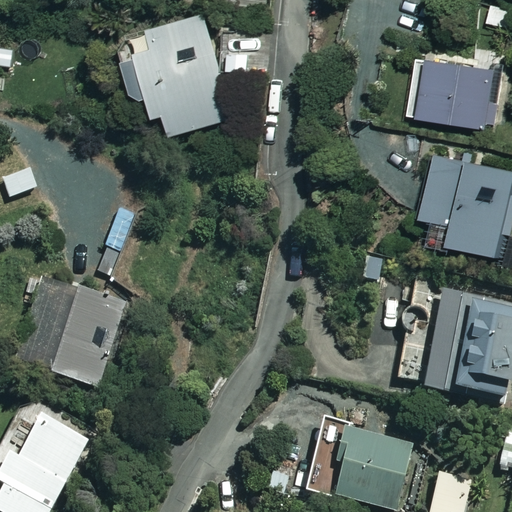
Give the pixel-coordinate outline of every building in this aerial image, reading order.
[(227,117),(204,11),(140,25),(142,33),(116,38),(132,113),(158,107),(163,131),(227,117)] [(243,49),(220,49),(221,69),(243,69),(243,49)] [(503,68),(421,55),(411,114),(482,126),(493,128),(503,68)] [(71,82),(27,83),(28,116),(71,115),(71,82)] [(510,167),(427,150),(414,214),(423,216),(419,237),(490,252),(495,229),(510,232),(511,220),(511,194),(505,193),(510,167)] [(70,290),(38,280),(11,361),(97,389),(126,304),(71,286),(70,290)] [(511,338),(511,309),(437,292),(424,346),(405,342),(397,376),(497,400),(511,338)] [(44,511),(85,441),(33,412),(9,454),(0,448),(0,511),(44,511)] [(409,445),(341,429),(325,494),(394,511),(409,445)] [(286,473),(265,470),(262,492),(283,495),(286,473)] [(419,511),(462,511),(470,481),(429,472),(419,511)]
